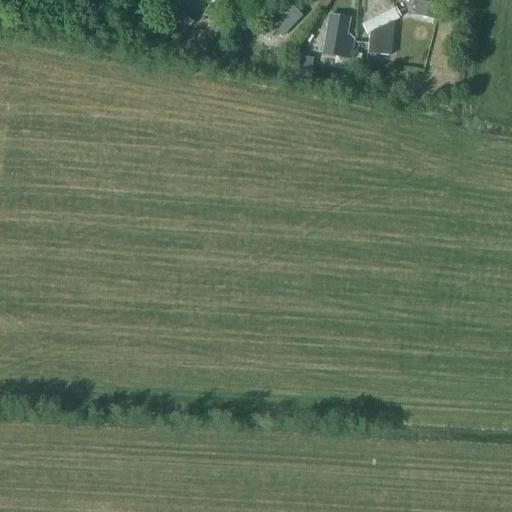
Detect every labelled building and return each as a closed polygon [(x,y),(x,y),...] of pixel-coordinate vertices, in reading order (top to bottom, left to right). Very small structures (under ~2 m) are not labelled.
[(184,0),(185,1),(207,3),(206,10),(223,11),(224,0),(184,0)] [(287,37),(307,14),(291,0),(287,0),(269,22),(287,37)] [(440,19),(444,4),(426,0),(419,0),(416,13),(440,19)] [(327,54),(353,57),(357,15),(331,12),(327,54)] [(371,14),(369,52),(395,53),(397,19),(400,19),(400,15),(371,14)]
